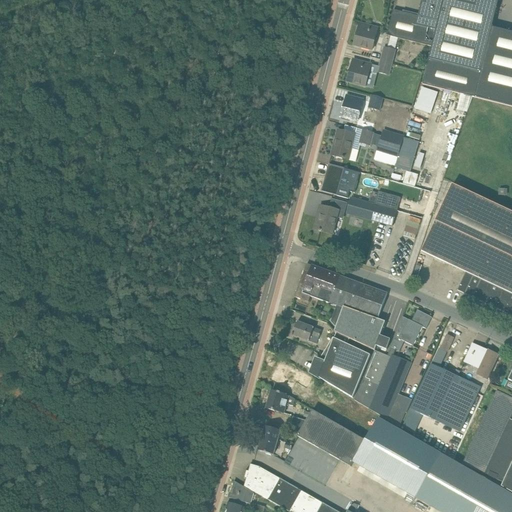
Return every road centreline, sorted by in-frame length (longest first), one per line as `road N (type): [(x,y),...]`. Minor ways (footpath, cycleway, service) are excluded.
road 1 (tertiary): [(207,511),(279,246)]
road 2 (tertiary): [(279,246),(344,0)]
road 3 (unclassified): [(511,339),(279,246)]
road 4 (unknown): [(224,450),(353,491),(392,511)]
